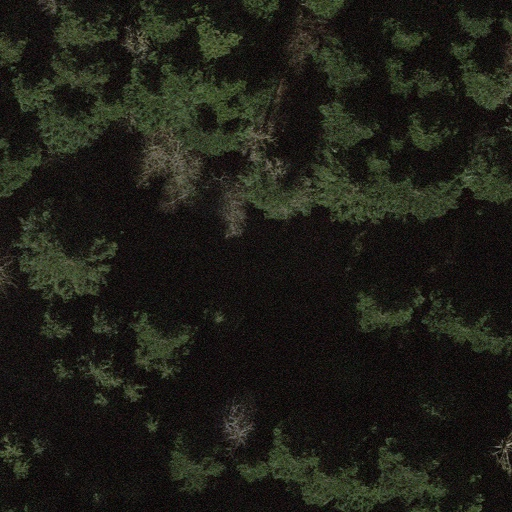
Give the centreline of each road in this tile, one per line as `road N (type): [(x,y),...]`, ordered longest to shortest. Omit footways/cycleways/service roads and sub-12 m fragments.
road 1 (track): [(0,297),(511,265)]
road 2 (track): [(252,511),(0,372)]
